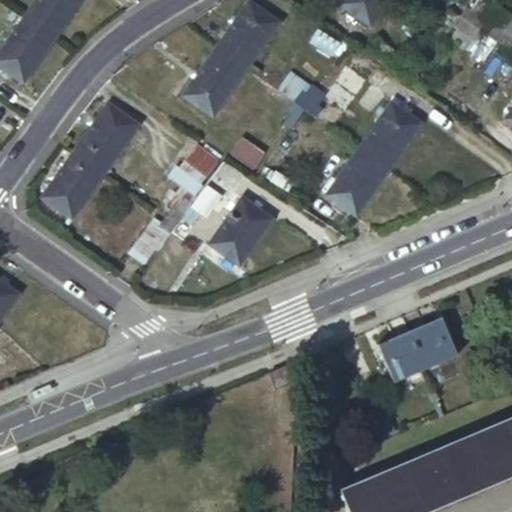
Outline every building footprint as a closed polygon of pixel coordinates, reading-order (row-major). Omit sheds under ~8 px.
[(36,0),(24,17),(55,38),(81,0),(36,0)] [(336,0),(336,2),(365,23),(381,0),(336,0)] [(482,6),(474,0),(467,10),(463,7),(456,16),(469,25),(482,6)] [(249,4),(215,51),(245,72),(278,25),(249,4)] [(488,10),(482,6),(469,25),(480,33),(487,24),(481,20),(488,10)] [(446,40),(454,46),(469,25),(456,16),(450,25),(455,28),(446,40)] [(24,17),(0,50),(0,68),(22,85),(55,38),(24,17)] [(454,46),(460,50),(468,38),(474,42),(480,33),(469,25),(454,46)] [(354,48),(336,72),(355,85),(372,61),(354,48)] [(215,51),(182,97),(211,118),(245,72),(215,51)] [(320,95),(313,90),(305,100),(299,97),(293,106),(305,115),(320,95)] [(326,99),(320,95),(305,115),(316,122),(323,113),(318,109),(326,99)] [(391,103),(357,151),(388,173),(423,127),(391,103)] [(104,174),(137,128),(107,106),(74,152),(104,174)] [(284,129),(291,134),(305,115),(293,106),(286,114),(292,118),(284,129)] [(291,134),(297,138),(305,127),(310,131),(316,122),(305,115),(291,134)] [(242,142),(232,156),(255,173),(265,158),(242,142)] [(279,151),(286,155),(289,151),(283,146),(279,151)] [(190,147),(166,180),(185,194),(209,160),(190,147)] [(279,151),(271,162),(281,170),(290,158),(286,155),(279,151)] [(357,151),(324,197),(355,219),(388,173),(357,151)] [(71,220),(104,174),(74,152),(40,199),(71,220)] [(273,170),(263,183),(289,201),(299,188),(273,170)] [(192,205),(184,199),(176,211),(171,207),(165,217),(177,226),(192,205)] [(241,200),(207,248),(237,268),(271,221),(241,200)] [(198,209),(192,205),(177,226),(187,233),(194,223),(190,220),(198,209)] [(165,217),(159,226),(163,229),(155,240),(163,246),(177,226),(165,217)] [(0,279),(0,322),(21,293),(0,279)] [(373,344),(390,385),(454,358),(437,318),(373,344)] [(292,362),(267,373),(273,389),(291,381),(292,362)] [(511,416),(338,489),(347,511),(424,511),(511,475),(511,416)]
